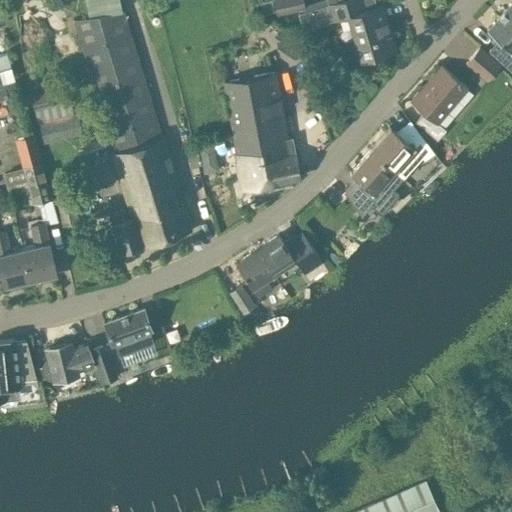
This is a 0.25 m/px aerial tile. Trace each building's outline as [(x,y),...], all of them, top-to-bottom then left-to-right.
[(82,0),(85,17),(73,19),(114,152),(111,153),(131,217),(126,218),(123,210),(108,215),(120,252),(191,230),(162,136),(123,10),(120,10),(118,0),(82,0)] [(305,8),(302,0),(273,0),(277,14),(305,8)] [(338,0),(328,3),(325,4),(326,5),(331,22),(349,16),(361,59),(393,49),(380,6),(377,7),(365,11),(362,0),(338,0)] [(511,0),(486,29),(497,40),(488,50),(511,70),(511,0)] [(286,33),(275,48),(293,60),(303,45),(286,33)] [(499,66),(478,48),(466,62),(487,80),(499,66)] [(468,88),(441,64),(410,100),(423,112),(415,121),(437,139),(445,129),(438,123),(468,88)] [(0,68),(0,83),(14,79),(10,66),(0,68)] [(222,80),(232,136),(258,132),(256,121),(284,116),(276,71),(222,80)] [(50,106),(46,92),(31,96),(37,124),(38,124),(43,143),(83,134),(78,113),(72,114),(69,101),(50,106)] [(288,137),(284,116),(256,121),(258,132),(232,136),(237,162),(235,162),(242,190),(300,177),(291,136),(288,137)] [(389,127),(370,149),(403,178),(421,156),(424,158),(433,151),(417,129),(405,139),(395,130),(389,125),(389,126),(389,127)] [(212,141),(197,144),(200,159),(215,156),(213,148),(212,142),(212,141)] [(196,144),(186,147),(193,167),(201,164),(196,144)] [(358,184),(345,194),(361,215),(370,205),(381,214),(398,194),(393,189),(403,178),(370,149),(350,171),(350,170),(349,171),(355,176),(357,178),(356,180),(358,184)] [(23,168),(4,173),(8,185),(26,180),(32,201),(51,196),(41,163),(23,168)] [(79,222),(73,198),(57,202),(63,226),(79,222)] [(33,244),(22,246),(30,281),(44,277),(43,275),(55,272),(43,221),(29,225),(33,244)] [(6,230),(0,231),(0,273),(3,285),(15,282),(15,284),(30,281),(22,246),(10,249),(6,230)] [(278,233),(257,248),(274,273),(294,260),(303,273),(322,261),(307,239),(290,251),(278,233)] [(253,250),(235,262),(252,288),(273,274),(257,248),(253,250)] [(254,305),(240,284),(229,291),(244,313),(254,305)] [(152,331),(143,307),(104,321),(112,345),(114,344),(119,356),(154,343),(149,331),(152,331)] [(0,387),(20,386),(20,382),(37,381),(26,340),(15,341),(14,338),(0,339),(0,387)] [(77,375),(69,342),(46,348),(54,381),(77,375)] [(82,367),(94,363),(90,350),(89,350),(87,343),(74,347),(82,367)] [(105,344),(90,350),(94,363),(101,382),(117,376),(105,344)] [(511,409),(508,403),(493,412),(501,426),(511,419),(511,409)] [(439,511),(425,478),(349,511),(439,511)]
